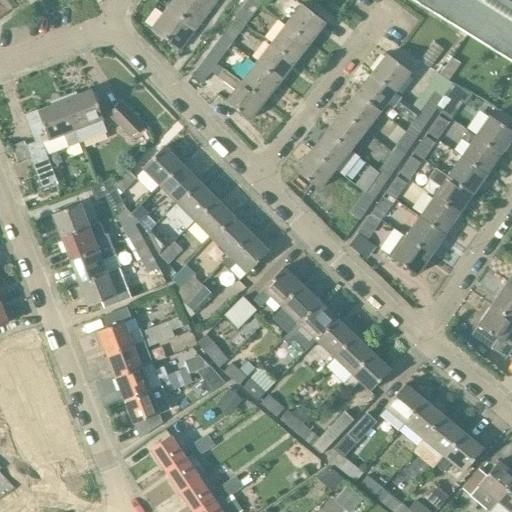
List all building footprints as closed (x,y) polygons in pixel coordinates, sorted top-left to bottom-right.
[(213,7),(202,0),(174,0),(169,8),(197,29),(213,7)] [(254,0),(248,0),(236,17),(246,24),(260,5),(254,0)] [(511,0),(412,0),(511,62),(511,0)] [(310,43),(326,23),(302,5),(287,25),(310,43)] [(197,29),(169,8),(152,31),(180,51),(197,29)] [(246,24),(236,17),(221,37),(231,44),(246,24)] [(295,63),(310,43),(287,25),(272,44),(295,63)] [(216,64),(231,44),(221,37),(207,57),(216,64)] [(272,44),(257,64),(280,82),(295,63),(272,44)] [(371,74),(396,93),(411,74),(387,55),(371,74)] [(210,72),(216,64),(207,57),(192,77),(202,84),(210,72)] [(451,57),(439,74),(447,79),(459,62),(451,57)] [(216,64),(210,72),(218,78),(224,70),(216,64)] [(257,64),(242,83),(265,102),(280,82),(257,64)] [(218,78),(235,90),(226,103),(250,121),(265,102),(242,83),(224,70),(218,78)] [(356,94),(381,113),(396,93),(371,74),(356,94)] [(460,100),(466,92),(454,84),(444,98),(437,108),(442,111),(441,112),(448,117),(460,100)] [(426,86),(412,106),(421,112),(430,118),(437,108),(444,98),(426,86)] [(90,91),(65,101),(81,142),(106,132),(101,120),(96,107),(99,106),(98,104),(100,100),(97,94),(93,92),(91,93),(90,91)] [(341,113),(366,132),(381,113),(356,94),(341,113)] [(25,116),(36,143),(26,147),(32,162),(42,187),(57,181),(47,155),(81,142),(65,101),(25,116)] [(110,114),(130,136),(142,125),(121,103),(110,114)] [(421,112),(406,133),(416,139),(430,118),(421,112)] [(366,132),(341,113),(326,132),(351,151),(366,132)] [(439,116),(427,132),(437,139),(448,123),(439,116)] [(511,131),(490,117),(476,137),(500,154),(511,137),(511,131)] [(461,140),(470,146),(462,157),(487,174),(500,154),(476,137),(467,131),(461,140)] [(359,157),(351,151),(326,132),(311,151),(336,170),(344,177),(359,157)] [(406,133),(392,153),(402,159),(416,139),(406,133)] [(424,136),(413,153),(423,160),(435,143),(424,136)] [(182,166),(163,147),(142,168),(161,187),(182,166)] [(336,170),(311,151),(296,171),(320,190),(336,170)] [(392,153),(379,172),(388,179),(402,159),(392,153)] [(410,156),(399,173),(410,180),(421,163),(410,156)] [(448,177),(473,194),(487,174),(462,157),(448,177)] [(161,187),(177,203),(199,182),(182,166),(161,187)] [(428,179),(441,188),(434,197),(459,215),(473,194),(448,177),(435,168),(428,179)] [(127,170),(113,184),(122,193),(136,179),(127,170)] [(362,176),(356,185),(365,192),(374,198),(388,179),(379,172),(371,183),(362,176)] [(396,176),(385,193),(395,200),(406,183),(396,176)] [(109,178),(90,188),(96,200),(104,195),(112,210),(123,205),(119,196),(113,184),(109,178)] [(185,229),(194,220),(195,221),(216,199),(199,182),(177,203),(164,215),(171,222),(174,218),(185,229)] [(365,192),(350,213),(360,220),(374,198),(365,192)] [(371,213),(381,220),(393,203),(383,196),(371,213)] [(420,217),(445,235),(459,215),(434,197),(420,217)] [(146,199),(129,216),(135,225),(139,223),(155,208),(146,199)] [(216,199),(195,221),(212,238),(233,217),(216,199)] [(61,238),(89,227),(80,204),(52,215),(61,238)] [(128,238),(139,232),(135,225),(127,211),(117,217),(116,217),(127,238),(128,238)] [(371,213),(357,234),(367,241),(381,220),(371,213)] [(233,217),(212,238),(228,255),(229,255),(250,234),(233,217)] [(445,235),(420,217),(406,238),(431,255),(445,235)] [(89,227),(61,238),(69,260),(111,245),(107,234),(105,234),(100,223),(89,227)] [(147,233),(159,256),(168,246),(151,229),(147,233)] [(139,232),(128,238),(135,251),(132,253),(137,262),(140,260),(151,254),(139,232)] [(247,273),(268,252),(250,234),(229,255),(228,255),(221,261),(228,269),(236,262),(247,273)] [(406,238),(392,258),(417,275),(431,255),(406,238)] [(173,241),(168,246),(159,256),(168,265),(182,250),(173,241)] [(111,245),(69,260),(79,284),(107,273),(118,268),(120,268),(115,255),(111,245)] [(140,260),(147,273),(158,267),(151,254),(140,260)] [(177,274),(171,279),(179,288),(195,273),(186,265),(177,274)] [(107,273),(79,284),(88,307),(104,301),(106,306),(129,297),(118,268),(107,273)] [(260,307),(270,297),(280,307),(301,285),(284,268),(262,290),(253,300),(260,307)] [(199,286),(183,301),(194,313),(212,296),(201,284),(199,286)] [(280,307),(297,323),(298,324),(319,302),(301,285),(280,307)] [(506,285),(492,305),(511,319),(511,289),(506,285)] [(242,297),(223,315),(237,329),(256,311),(242,297)] [(306,352),(316,341),(315,340),(336,318),(319,302),(298,324),(297,323),(282,339),(288,345),(293,339),(306,352)] [(511,319),(492,305),(478,326),(498,340),(492,348),(506,358),(511,349),(511,319)] [(126,306),(101,316),(106,328),(123,321),(123,322),(131,319),(126,306)] [(334,358),(355,336),(336,318),(315,340),(316,341),(334,358)] [(106,328),(97,332),(106,355),(143,341),(140,332),(138,329),(127,333),(123,322),(123,321),(106,328)] [(156,336),(158,343),(174,336),(172,330),(171,330),(168,322),(155,327),(158,335),(156,336)] [(140,332),(143,341),(146,348),(158,343),(156,336),(158,335),(155,327),(140,332)] [(25,334),(0,343),(0,371),(34,358),(25,334)] [(206,334),(197,343),(219,368),(228,360),(206,334)] [(355,336),(334,358),(351,374),(352,375),(373,353),(355,336)] [(143,341),(106,355),(115,377),(152,363),(146,348),(143,341)] [(370,392),(390,370),(373,353),(352,375),(351,374),(343,383),(350,390),(359,381),(370,392)] [(189,374),(208,366),(199,356),(184,362),(186,367),(189,374)] [(34,358),(0,371),(0,382),(6,397),(43,382),(34,358)] [(223,372),(239,385),(246,377),(254,368),(247,361),(238,369),(231,363),(223,372)] [(152,363),(115,377),(124,400),(161,386),(158,379),(166,375),(163,366),(154,370),(152,363)] [(186,367),(170,374),(171,374),(173,381),(176,380),(179,388),(192,383),(189,374),(186,367)] [(202,378),(211,391),(223,383),(213,371),(202,378)] [(166,375),(158,379),(161,386),(164,394),(179,388),(176,380),(173,381),(171,374),(170,374),(166,375)] [(241,388),(257,402),(265,392),(250,379),(241,388)] [(43,382),(6,397),(15,420),(52,406),(43,382)] [(405,424),(424,401),(405,385),(385,408),(405,424)] [(161,386),(124,400),(133,424),(159,414),(170,409),(164,394),(161,386)] [(230,416),(243,399),(228,388),(215,405),(230,416)] [(276,416),(284,408),(268,394),(261,403),(276,416)] [(424,440),(443,417),(424,401),(405,424),(424,440)] [(52,406),(15,420),(24,444),(61,429),(52,406)] [(287,411),(280,419),(295,432),(303,424),(287,411)] [(321,454),(354,420),(345,412),(320,438),(303,424),(295,432),(321,454)] [(326,458),(356,481),(363,473),(347,460),(360,445),(357,443),(376,422),(367,413),(333,449),(326,458)] [(443,417),(424,440),(442,455),(443,456),(463,433),(443,417)] [(61,429),(24,444),(33,468),(71,453),(61,429)] [(463,472),(482,449),(463,433),(443,456),(442,455),(435,464),(444,471),(445,470),(456,479),(462,472),(463,472)] [(207,434),(196,441),(199,447),(203,445),(207,450),(215,445),(207,434)] [(170,437),(151,450),(165,471),(184,458),(170,437)] [(196,441),(188,447),(195,458),(207,450),(203,445),(199,447),(196,441)] [(184,458),(165,471),(179,492),(198,479),(184,458)] [(489,511),(498,501),(511,485),(511,472),(499,461),(487,476),(478,468),(461,488),(488,511),(489,511)] [(329,467),(316,476),(331,490),(345,480),(329,467)] [(37,472),(25,476),(28,483),(40,479),(37,472)] [(366,475),(359,484),(376,497),(383,489),(366,475)] [(234,476),(222,484),(226,490),(230,488),(234,493),(242,488),(238,482),(234,476)] [(198,479),(179,492),(192,511),(193,511),(212,499),(198,479)] [(222,484),(214,490),(218,495),(222,501),(234,493),(230,488),(226,490),(222,484)] [(511,511),(511,485),(498,501),(489,511),(511,511)] [(383,489),(376,497),(394,511),(396,511),(403,505),(383,489)] [(212,499),(193,511),(239,511),(242,510),(234,498),(225,504),(222,501),(218,495),(212,499)] [(5,503),(0,506),(0,511),(5,511),(10,509),(5,503)]
